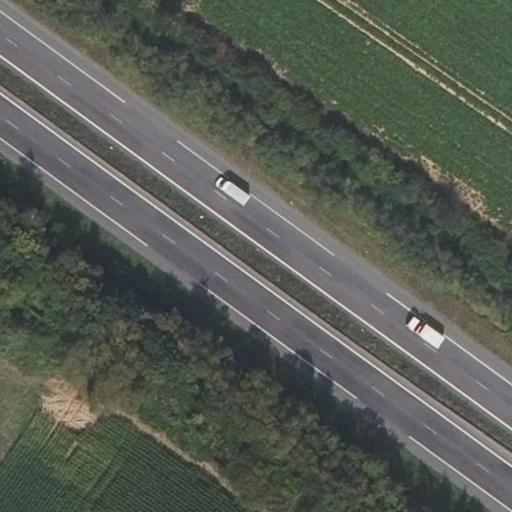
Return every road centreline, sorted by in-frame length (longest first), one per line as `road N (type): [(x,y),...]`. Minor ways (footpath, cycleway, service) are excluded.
road 1 (trunk): [(511,414),(0,42)]
road 2 (trunk): [(0,116),(511,484)]
